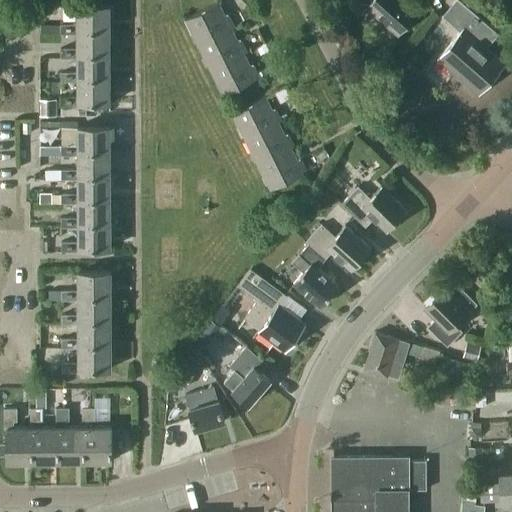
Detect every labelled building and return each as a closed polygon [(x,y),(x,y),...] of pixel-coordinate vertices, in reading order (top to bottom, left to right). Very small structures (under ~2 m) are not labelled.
[(199,44),(232,27),(235,25),(228,12),(225,13),(219,2),(223,0),(222,0),(217,0),(185,16),(199,44)] [(398,33),(418,10),(406,0),(351,0),(350,2),(362,13),(367,6),(398,33)] [(477,90),(503,60),(488,47),(500,33),(461,0),(455,0),(442,15),(460,30),(441,53),(453,64),(451,67),(477,90)] [(79,29),(111,29),(111,3),(79,3),(79,23),(62,23),(62,32),(79,32),(79,29)] [(211,68),(244,52),(248,50),(242,38),(238,40),(232,27),(199,44),(211,68)] [(111,52),(111,29),(79,29),(79,32),(79,47),(62,47),(62,56),(78,56),(78,52),(111,52)] [(111,76),(111,52),(78,52),(78,56),(78,71),(62,71),(62,80),(78,80),(78,76),(111,76)] [(244,52),(211,68),(224,93),(260,75),(254,63),(250,64),(244,52)] [(111,100),(111,76),(78,76),(78,80),(78,95),(62,95),(62,103),(79,103),(79,100),(111,100)] [(246,136),(278,120),(282,119),(276,107),(273,108),(266,95),(233,111),(246,136)] [(40,98),(40,113),(56,113),(56,98),(40,98)] [(258,161),(291,145),(294,144),(288,132),(285,134),(278,120),(246,136),(258,161)] [(79,150),(111,150),(111,124),(79,124),(79,143),(61,143),(61,153),(79,153),(79,150)] [(61,153),(61,143),(39,143),(39,153),(61,153)] [(291,145),(258,161),(270,186),(306,169),(301,157),(297,159),(291,145)] [(61,168),(61,178),(79,178),(79,174),(111,174),(111,150),(79,150),(79,153),(79,168),(61,168)] [(79,192),(61,192),(62,202),(79,202),(79,198),(111,199),(111,174),(79,174),(79,178),(79,192)] [(388,229),(407,208),(382,184),(371,196),(359,184),(343,201),(358,215),(366,207),(388,229)] [(48,191),(40,191),(40,202),(51,202),(51,191),(48,191)] [(111,223),(111,199),(79,198),(79,202),(79,216),(62,216),(62,226),(79,226),(79,223),(111,223)] [(310,220),(301,213),(294,221),(303,228),(310,220)] [(322,222),(307,238),(327,256),(332,249),(352,267),(371,246),(345,224),(336,234),(322,222)] [(111,245),(111,223),(79,223),(79,226),(79,239),(61,239),(61,249),(79,249),(79,245),(111,245)] [(318,265),(327,256),(307,238),(306,240),(309,242),(301,250),(300,252),(292,262),(302,271),(295,280),(321,303),(339,283),(318,265)] [(288,350),(307,324),(282,305),(289,295),(252,268),(240,285),(255,297),(256,295),(260,298),(247,317),(262,328),(260,330),(288,350)] [(63,298),(79,298),(79,295),(111,295),(111,269),(78,269),(78,289),(63,289),(63,298)] [(455,324),(468,311),(477,302),(458,282),(448,292),(443,287),(425,305),(436,316),(427,325),(447,345),(462,330),(455,324)] [(63,298),(63,289),(50,289),(50,298),(63,298)] [(111,319),(111,295),(79,295),(79,298),(79,313),(61,313),(61,322),(79,322),(79,319),(111,319)] [(220,304),(212,317),(223,324),(231,311),(220,304)] [(61,346),(79,346),(79,343),(111,343),(111,319),(79,319),(79,322),(79,337),(61,337),(61,346)] [(221,327),(211,319),(196,341),(205,348),(221,327)] [(398,376),(407,351),(410,342),(376,332),(363,369),(385,375),(386,373),(398,376)] [(466,342),(462,355),(476,359),(480,346),(466,342)] [(111,367),(111,343),(79,343),(79,346),(79,361),(62,361),(61,370),(79,370),(79,366),(111,367)] [(250,402),(251,401),(271,378),(257,367),(257,366),(263,358),(247,344),(240,352),(230,364),(227,361),(216,373),(224,380),(232,387),(233,388),(248,401),(250,402)] [(187,355),(173,378),(186,386),(200,363),(187,355)] [(464,382),(470,363),(446,355),(439,375),(454,380),(455,379),(464,382)] [(224,419),(219,401),(218,398),(217,398),(214,388),(185,396),(194,428),(224,419)] [(81,405),(82,425),(85,425),(85,459),(111,459),(111,425),(91,425),(91,420),(94,420),(94,405),(97,405),(97,394),(90,394),(90,405),(81,405)] [(33,425),(29,425),(12,425),(12,420),(16,420),(16,406),(2,406),(3,427),(6,427),(7,459),(33,459),(33,425)] [(29,406),(29,425),(33,425),(33,459),(58,459),(58,425),(55,425),(39,425),(39,420),(42,420),(42,406),(29,406)] [(58,459),(85,459),(85,425),(82,425),(65,425),(65,420),(68,420),(68,406),(55,406),(55,425),(58,425),(58,459)] [(481,434),(481,428),(470,427),(469,438),(476,438),(481,434)] [(482,456),(482,447),(470,447),(471,456),(482,456)] [(407,511),(407,489),(425,489),(425,459),(409,459),(409,456),(392,456),(334,456),(334,511),(407,511)] [(511,506),(511,472),(498,474),(499,481),(480,482),(465,481),(461,511),(484,511),(485,503),(484,503),(484,501),(500,500),(500,508),(511,506)]
